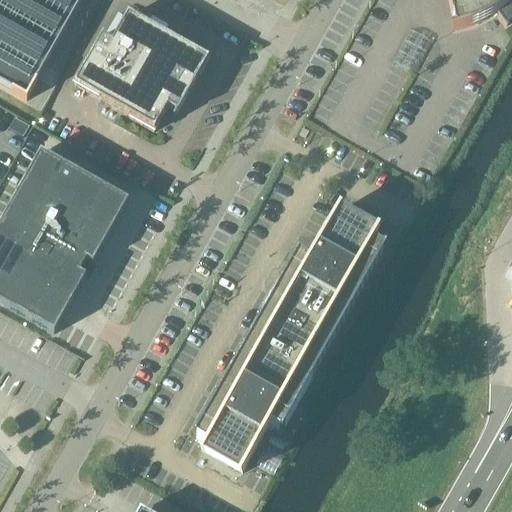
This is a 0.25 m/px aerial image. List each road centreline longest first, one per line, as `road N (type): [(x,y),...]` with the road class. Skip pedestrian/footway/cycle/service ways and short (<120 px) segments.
road 1 (unclassified): [(40,511),(328,0)]
road 2 (unknown): [(156,452),(316,167)]
road 3 (unknown): [(214,204),(68,109)]
